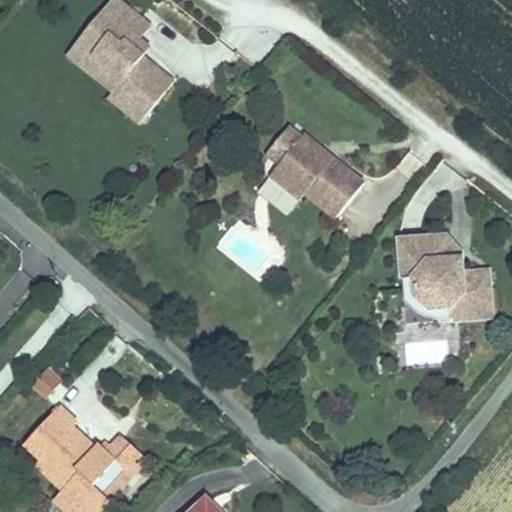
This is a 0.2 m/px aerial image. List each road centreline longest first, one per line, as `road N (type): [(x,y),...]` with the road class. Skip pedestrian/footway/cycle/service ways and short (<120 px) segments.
road 1 (residential): [(348,511),(0,202)]
road 2 (residential): [(511,378),(413,497),(389,511)]
road 3 (unknown): [(0,416),(103,296)]
